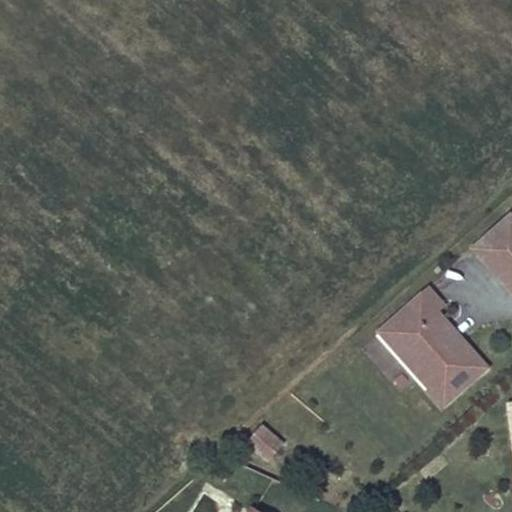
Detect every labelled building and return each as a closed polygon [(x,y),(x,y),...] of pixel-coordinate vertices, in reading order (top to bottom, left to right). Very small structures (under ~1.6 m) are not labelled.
[(511,216),(475,250),(511,290),(511,216)] [(489,368),(462,339),(459,342),(448,330),(451,326),(438,312),(445,306),(430,289),(389,326),(428,370),(420,377),(446,407),(489,368)] [(428,370),(389,326),(381,333),(420,377),(428,370)] [(462,339),(451,326),(448,330),(459,342),(462,339)] [(257,429),(250,451),(278,460),(285,438),(257,429)]
